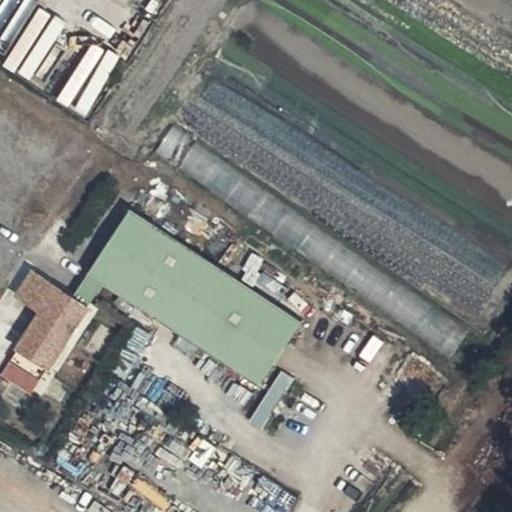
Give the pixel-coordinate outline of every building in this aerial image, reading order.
[(165,153),(457,356),(475,329),(183,127),(165,153)] [(133,209),(91,271),(107,282),(259,388),(302,326),(133,209)] [(18,289),(34,266),(26,261),(10,284),(18,289)] [(39,380),(90,306),(36,269),(18,294),(43,311),(9,360),(39,380)] [(107,282),(91,271),(74,295),(90,306),(107,282)] [(39,380),(9,360),(0,372),(30,393),(39,380)]
